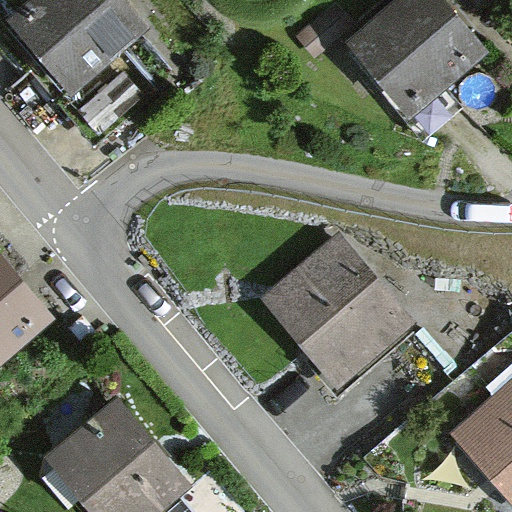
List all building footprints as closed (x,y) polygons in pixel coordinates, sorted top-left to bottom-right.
[(115,0),(44,0),(20,21),(73,82),(138,26),(115,0)] [(435,0),(408,0),(359,40),(411,104),(477,51),(435,0)] [(404,325),(337,244),(273,298),(340,378),(404,325)] [(0,269),(0,353),(41,320),(0,269)] [(511,393),(464,435),(511,490),(511,393)] [(117,408),(57,457),(102,511),(147,511),(180,485),(117,408)]
